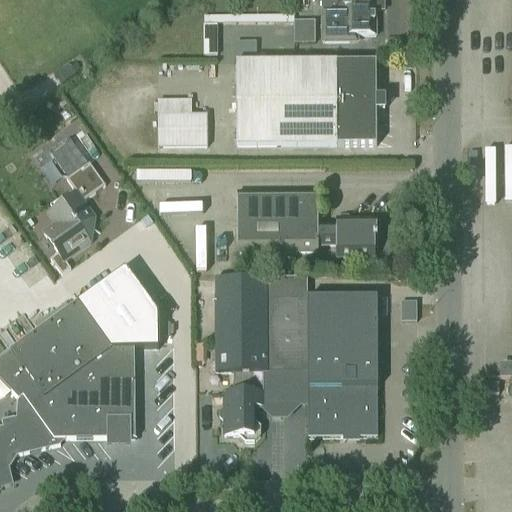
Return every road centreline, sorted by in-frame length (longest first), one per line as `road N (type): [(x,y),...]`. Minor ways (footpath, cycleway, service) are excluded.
road 1 (unclassified): [(451,511),(451,0)]
road 2 (unknown): [(136,223),(154,357),(152,511)]
road 3 (unknown): [(451,159),(220,155)]
